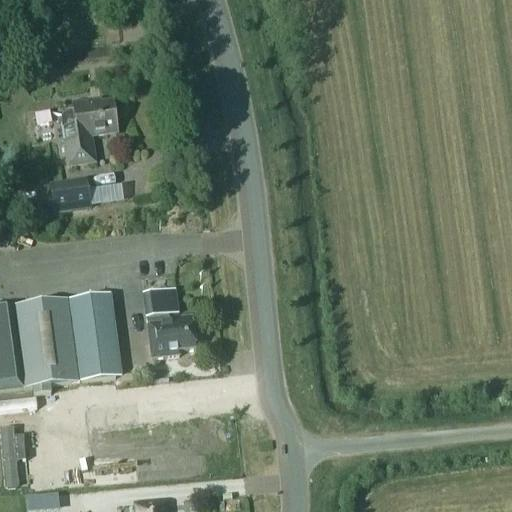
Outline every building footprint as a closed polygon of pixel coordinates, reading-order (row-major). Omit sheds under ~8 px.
[(59,124),(65,168),(93,165),(89,138),(115,135),(111,104),(91,106),(91,104),(73,106),(74,113),(70,114),(68,114),(66,115),(63,116),(62,118),(61,121),(59,124)] [(89,210),(84,181),(48,187),(53,215),(89,210)] [(13,222),(0,224),(0,230),(1,235),(16,232),(13,222)] [(143,279),(152,363),(179,360),(178,354),(194,352),(190,319),(180,320),(175,276),(143,279)] [(0,308),(0,392),(27,389),(85,382),(114,377),(104,296),(14,307),(0,308)] [(194,427),(155,431),(152,403),(80,411),(85,453),(139,447),(142,469),(197,463),(197,462),(196,462),(193,429),(194,429),(194,427)] [(13,430),(0,431),(0,454),(4,491),(19,489),(13,430)] [(165,511),(165,505),(164,503),(132,505),(132,508),(132,511),(165,511)]
